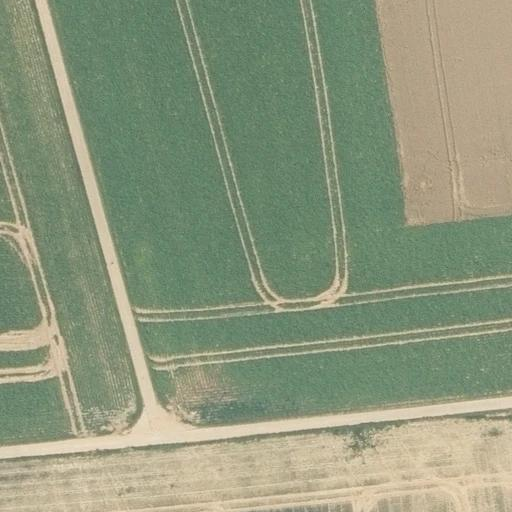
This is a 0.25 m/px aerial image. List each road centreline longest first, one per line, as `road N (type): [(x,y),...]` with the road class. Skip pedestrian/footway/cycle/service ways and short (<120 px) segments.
road 1 (unclassified): [(38,0),(161,448)]
road 2 (unclassified): [(511,416),(161,448)]
road 3 (unclassified): [(161,448),(0,463)]
